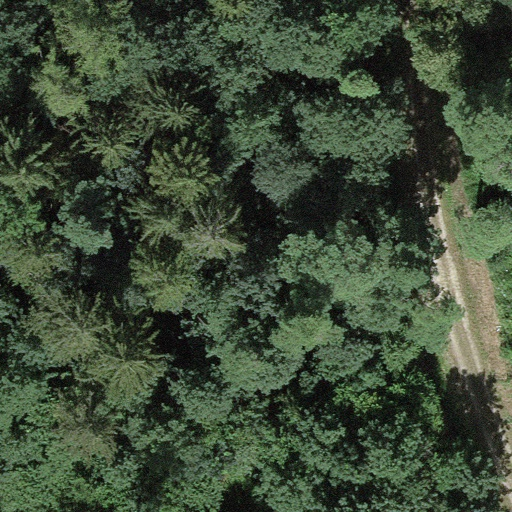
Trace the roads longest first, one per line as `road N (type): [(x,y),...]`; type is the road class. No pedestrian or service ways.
road 1 (track): [(410,0),(409,116),(435,270),(455,356),(511,488)]
road 2 (track): [(223,511),(323,261),(409,116)]
